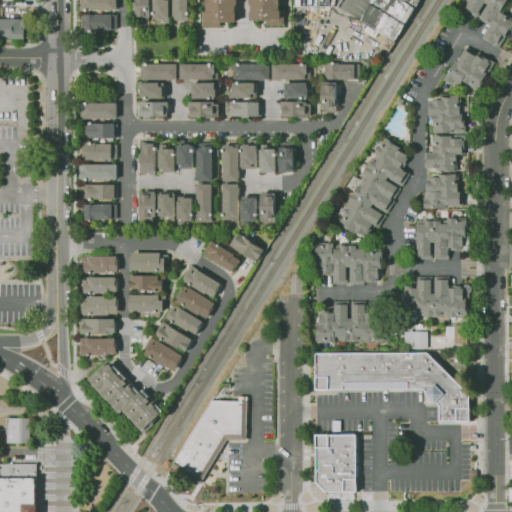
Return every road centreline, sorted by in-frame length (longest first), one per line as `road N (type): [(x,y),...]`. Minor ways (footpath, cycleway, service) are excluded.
road 1 (residential): [(493,511),(498,111),(511,89)]
road 2 (residential): [(354,92),(331,128),(126,128)]
road 3 (residential): [(58,244),(55,0)]
road 4 (residential): [(292,511),(293,274)]
road 5 (residential): [(124,0),(127,220)]
road 6 (residential): [(395,228),(421,177),(421,96),(466,32)]
road 7 (secondary): [(165,511),(66,399)]
